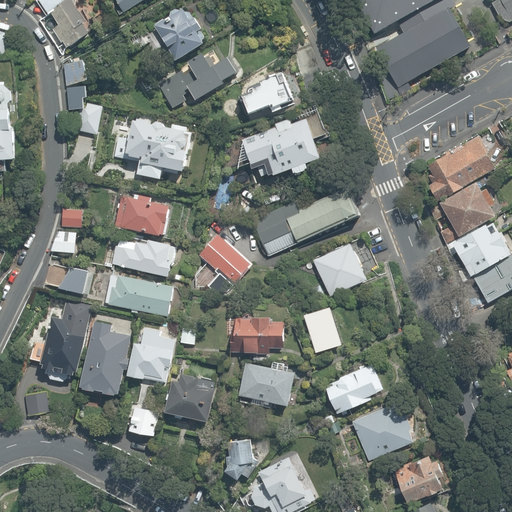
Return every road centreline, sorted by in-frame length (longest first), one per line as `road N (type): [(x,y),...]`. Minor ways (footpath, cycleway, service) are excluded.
road 1 (secondary): [(511,475),(472,404),(375,145)]
road 2 (residential): [(0,14),(35,46),(52,132),(41,228),(0,325)]
road 3 (tertiary): [(178,511),(81,451),(35,437),(0,452)]
road 4 (secondary): [(375,145),(313,0)]
road 5 (residential): [(375,145),(507,77)]
